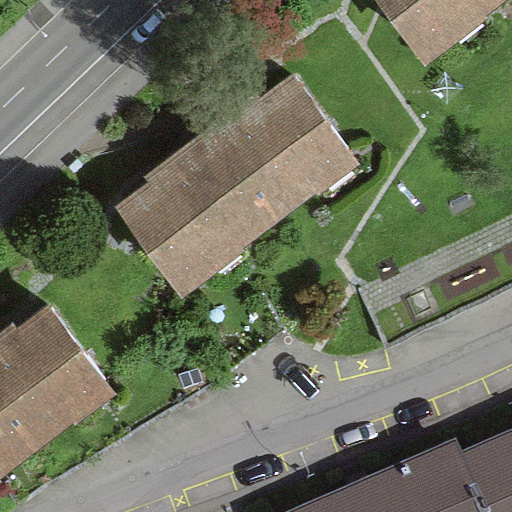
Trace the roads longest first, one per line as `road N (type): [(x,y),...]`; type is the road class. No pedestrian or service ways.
road 1 (residential): [(78,511),(398,392),(511,340)]
road 2 (secondary): [(113,0),(0,108)]
